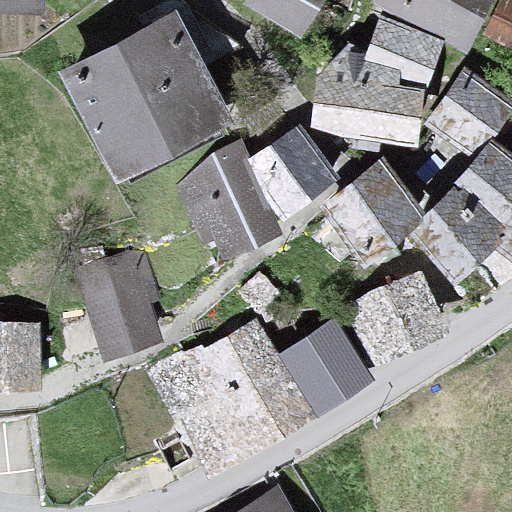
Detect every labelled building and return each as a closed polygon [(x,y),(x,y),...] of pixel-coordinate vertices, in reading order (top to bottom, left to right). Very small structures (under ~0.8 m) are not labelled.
[(0,0),(0,9),(47,13),(48,0),(0,0)] [(319,0),(246,0),(302,32),(319,0)] [(371,0),(369,5),(465,52),(490,0),(371,0)] [(511,0),(501,0),(484,34),(511,48),(511,0)] [(60,73),(114,179),(230,121),(176,15),(60,73)] [(441,44),(379,22),(366,58),(397,70),(428,80),(441,44)] [(343,50),(321,74),(313,124),(416,141),(424,91),(396,86),(397,70),(366,58),(343,50)] [(511,108),(467,74),(430,123),(474,156),(511,108)] [(296,128),(248,160),(268,202),(281,218),(334,177),(296,128)] [(511,152),(494,138),(455,182),(509,234),(498,245),(511,257),(511,152)] [(214,152),(175,185),(203,244),(215,239),(223,256),(280,230),(268,202),(248,160),(239,141),(214,152)] [(419,219),(379,165),(326,205),(366,259),(419,219)] [(408,231),(462,283),(498,245),(509,234),(455,182),(408,231)] [(130,255),(75,273),(102,352),(157,334),(146,301),(156,298),(143,259),(130,255)] [(418,270),(352,304),(384,367),(450,333),(418,270)] [(284,303),(258,274),(239,291),(266,320),(284,303)] [(339,312),(284,349),(325,411),(380,374),(339,312)] [(261,319),(167,376),(225,472),(319,415),(261,319)] [(38,323),(0,324),(0,391),(41,389),(38,323)] [(304,511),(287,483),(239,511),(304,511)]
